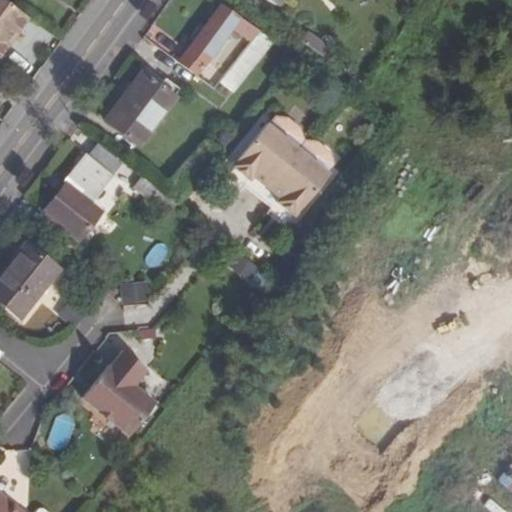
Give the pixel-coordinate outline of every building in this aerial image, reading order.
[(1,0),(0,0),(0,56),(28,19),(1,0)] [(220,83),(226,75),(208,62),(233,28),(252,42),(259,33),(220,7),(178,64),(214,90),(220,83)] [(231,91),(270,41),(259,33),(252,42),(226,75),(220,83),(231,91)] [(270,41),(231,91),(235,94),(275,44),(270,41)] [(175,97),(139,72),(103,122),(139,148),(175,97)] [(276,204),(294,218),(329,175),(297,150),(266,124),(231,167),(248,181),(249,181),(252,178),(266,189),(279,199),(276,204)] [(210,142),(167,196),(176,203),(220,149),(210,142)] [(86,157),(65,184),(66,185),(60,194),(45,213),(81,241),(102,213),(91,205),(112,178),(86,157)] [(134,191),(144,178),(141,176),(131,188),(134,191)] [(167,196),(144,178),(134,191),(158,208),(167,196)] [(66,185),(65,184),(61,181),(55,190),(60,194),(66,185)] [(160,267),(165,246),(151,243),(146,263),(160,267)] [(56,270),(25,246),(0,276),(0,303),(19,317),(56,270)] [(146,281),(119,283),(121,305),(147,303),(146,281)] [(146,370),(121,351),(109,367),(108,366),(82,400),(129,437),(155,403),(133,386),(146,370)] [(46,445),(63,451),(75,422),(57,416),(46,445)] [(511,463),(497,480),(511,493),(511,463)] [(0,492),(0,511),(17,511),(2,500),(5,496),(0,492)]
